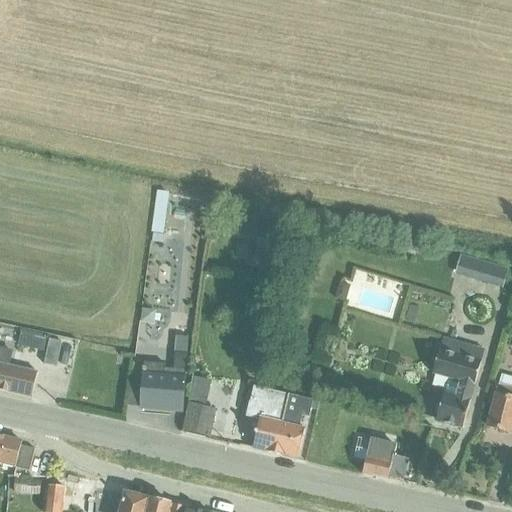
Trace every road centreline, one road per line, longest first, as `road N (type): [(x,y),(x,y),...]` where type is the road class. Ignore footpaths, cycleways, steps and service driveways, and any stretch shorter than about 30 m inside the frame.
road 1 (secondary): [(431,511),(44,422)]
road 2 (residential): [(44,422),(74,453),(118,471),(274,511)]
